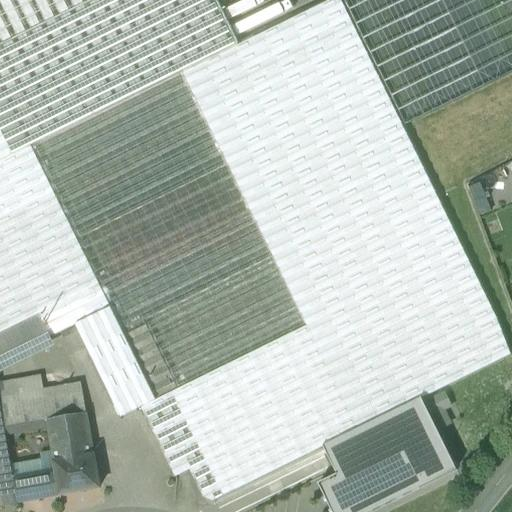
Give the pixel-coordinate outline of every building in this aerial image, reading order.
[(209,0),(88,0),(0,44),(0,126),(13,156),(30,148),(31,148),(35,146),(177,75),(182,73),(182,74),(232,50),(209,0)] [(0,0),(0,44),(88,0),(0,0)] [(334,0),(232,50),(182,74),(227,166),(306,327),(155,401),(155,402),(140,409),(172,474),(187,467),(203,499),(213,503),(323,448),(421,400),(510,357),(496,320),(402,130),(339,0),(334,0)] [(511,0),(339,0),(402,130),(511,76),(511,0)] [(35,146),(31,148),(76,240),(227,166),(182,74),(182,73),(177,75),(35,146)] [(0,162),(13,156),(0,126),(0,162)] [(13,156),(0,162),(0,334),(39,316),(50,339),(75,327),(110,309),(76,240),(31,148),(30,148),(13,156)] [(227,166),(76,240),(110,309),(155,401),(306,327),(227,166)] [(110,309),(75,327),(120,419),(140,409),(155,402),(155,401),(110,309)] [(39,316),(0,334),(0,372),(54,347),(50,339),(39,316)] [(43,391),(55,389),(52,375),(40,378),(43,391)] [(40,378),(0,385),(0,412),(4,436),(47,429),(46,421),(48,421),(43,391),(40,378)] [(55,389),(43,391),(48,421),(86,415),(80,385),(55,389)] [(440,428),(449,424),(443,409),(449,407),(443,392),(428,398),(440,428)] [(372,511),(455,471),(421,400),(323,448),(336,476),(317,486),(330,511),(372,511)] [(0,464),(9,463),(4,436),(0,412),(0,464)] [(48,421),(46,421),(47,429),(54,463),(93,456),(86,415),(48,421)] [(93,456),(54,463),(56,476),(60,496),(99,489),(93,456)] [(9,463),(0,464),(0,507),(17,504),(13,484),(9,463)] [(56,476),(13,484),(17,504),(60,496),(56,476)]
